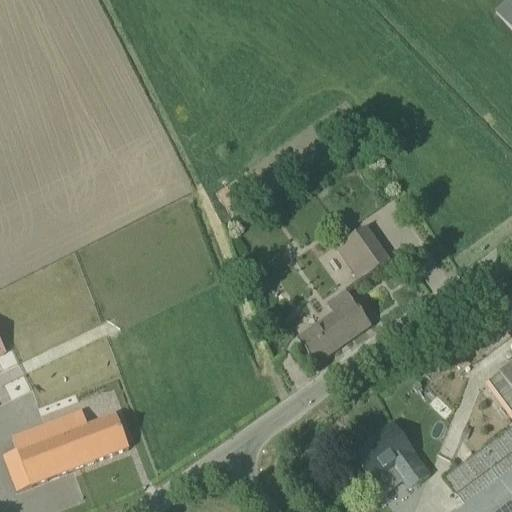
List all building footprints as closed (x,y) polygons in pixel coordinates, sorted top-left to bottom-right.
[(511,0),(496,14),(511,31),(511,0)] [(226,191),(215,198),(227,218),(239,211),(226,191)] [(110,283),(191,250),(180,223),(98,256),(110,283)] [(369,279),(389,264),(366,230),(345,245),(369,279)] [(333,317),(297,343),(315,369),(371,329),(346,293),(326,307),(333,317)] [(222,310),(92,372),(106,401),(236,339),(222,310)] [(452,339),(437,350),(442,357),(457,346),(452,339)] [(511,511),(511,366),(488,384),(511,416),(511,430),(443,481),(457,499),(461,496),(469,507),(463,511),(511,511)] [(17,454),(3,459),(17,495),(129,452),(116,418),(87,429),(82,414),(12,441),(17,454)] [(412,456),(413,455),(393,427),(376,440),(378,443),(354,460),(372,485),(393,470),(409,492),(428,478),(412,456)]
